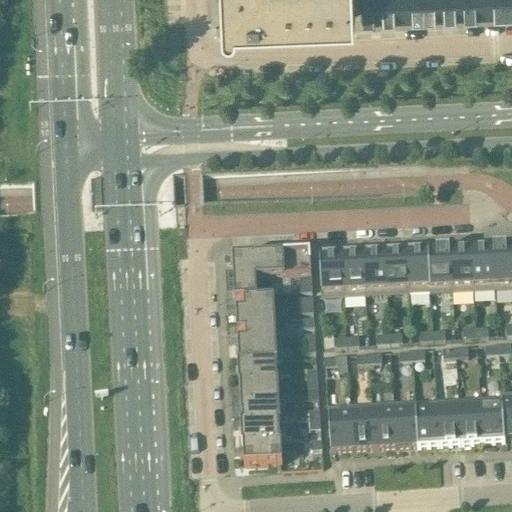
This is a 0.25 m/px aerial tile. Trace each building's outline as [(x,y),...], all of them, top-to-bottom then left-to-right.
[(223,0),(224,23),(223,23),(223,25),(223,26),(223,27),(224,28),(224,29),(225,29),(225,30),(226,30),(226,31),(227,31),(228,31),(228,32),(229,32),(230,32),(231,32),(232,32),(233,31),(234,31),(234,30),(235,30),(235,29),(236,29),(236,28),(237,27),(237,26),(237,25),(237,24),(271,22),(271,21),(354,17),(355,17),(354,0),(223,0)] [(383,18),(382,0),(361,0),(363,19),(383,18)] [(404,0),(382,0),(383,18),(405,17),(404,0)] [(425,0),(404,0),(405,17),(426,16),(425,0)] [(447,15),(446,0),(425,0),(426,16),(447,15)] [(466,0),(446,0),(447,15),(467,14),(466,0)] [(488,13),(487,0),(466,0),(467,14),(488,13)] [(507,0),(487,0),(488,13),(508,12),(507,0)] [(511,293),(511,248),(493,250),(495,295),(511,293)] [(493,250),(472,251),(474,296),(495,295),(493,250)] [(450,252),(452,297),(474,296),(472,251),(450,252)] [(407,253),(409,298),(430,297),(430,298),(431,298),(429,253),(429,252),(407,253)] [(431,298),(452,297),(450,252),(429,253),(431,298)] [(407,253),(385,254),(388,299),(409,298),(407,253)] [(366,300),(388,299),(385,254),(364,255),(366,300)] [(345,301),(366,300),(364,255),(342,257),(345,301)] [(345,301),(342,257),(320,258),(322,303),(345,301)] [(300,281),(312,281),(311,258),(233,261),(235,304),(274,302),(274,301),(258,302),(257,283),(300,281)] [(300,281),(300,289),(312,288),(312,281),(300,281)] [(313,296),(312,288),(300,289),(301,297),(313,296)] [(301,302),(301,310),(313,309),(313,301),(301,302)] [(235,304),(236,304),(237,325),(275,323),(274,302),(235,304)] [(301,310),(302,317),(314,317),(313,309),(301,310)] [(303,333),(315,332),(314,322),(302,323),(303,333)] [(275,323),(237,325),(238,345),(276,343),(275,323)] [(476,332),(476,342),(489,341),(488,331),(476,332)] [(476,332),(463,333),(464,343),(476,342),(476,332)] [(432,335),(433,345),(446,344),(445,334),(432,335)] [(432,335),(420,336),(421,346),(433,345),(432,335)] [(389,338),(390,348),(403,347),(402,337),(389,338)] [(304,348),(316,347),(315,338),(303,339),(304,348)] [(390,348),(389,338),(377,339),(377,349),(390,348)] [(347,351),(360,350),(359,340),(346,341),(347,351)] [(347,351),(346,341),(334,342),(334,352),(347,351)] [(276,343),(238,345),(239,365),(238,365),(238,366),(282,364),(281,343),(276,343)] [(304,357),(316,357),(316,347),(304,348),(304,357)] [(511,358),(511,348),(498,349),(499,359),(511,358)] [(498,349),(486,350),(486,360),(499,359),(498,349)] [(443,353),(443,363),(456,362),(455,352),(443,353)] [(456,362),(469,361),(468,352),(455,352),(456,362)] [(413,365),(412,355),(399,356),(400,366),(413,365)] [(425,364),(425,355),(412,355),(413,365),(425,364)] [(382,367),(382,357),(369,358),(370,368),(382,367)] [(356,359),(357,369),(370,368),(369,358),(356,359)] [(338,370),(338,360),(325,361),(325,371),(338,370)] [(278,386),(278,385),(277,385),(276,365),(282,364),(238,366),(239,388),(278,386)] [(306,384),(318,383),(317,374),(305,374),(306,384)] [(306,393),(318,392),(318,383),(306,384),(306,393)] [(239,388),(240,388),(241,407),(279,405),(278,386),(239,388)] [(505,446),(505,442),(511,441),(511,396),(501,397),(505,446)] [(501,401),(479,403),(482,447),(505,446),(501,397),(501,401)] [(479,403),(458,404),(460,449),(482,447),(479,403)] [(458,404),(436,406),(439,450),(460,449),(458,404)] [(241,407),(242,426),(241,426),(241,427),(286,425),(285,405),(279,405),(241,407)] [(416,405),(393,407),(396,452),(417,450),(418,452),(419,452),(416,405)] [(436,406),(416,407),(416,405),(419,452),(439,450),(436,406)] [(371,408),(374,453),(396,452),(393,407),(371,408)] [(371,408),(350,410),(353,454),(374,453),(371,408)] [(328,411),(331,456),(353,454),(350,410),(328,411)] [(308,424),(321,424),(320,414),(308,415),(308,424)] [(309,434),(321,433),(321,424),(308,424),(309,434)] [(281,446),(280,446),(279,426),(286,425),(241,427),(242,448),(281,446)] [(310,445),(310,454),(323,454),(322,444),(310,445)] [(281,446),(242,448),(242,449),(243,449),(244,469),(282,467),(281,446)]
